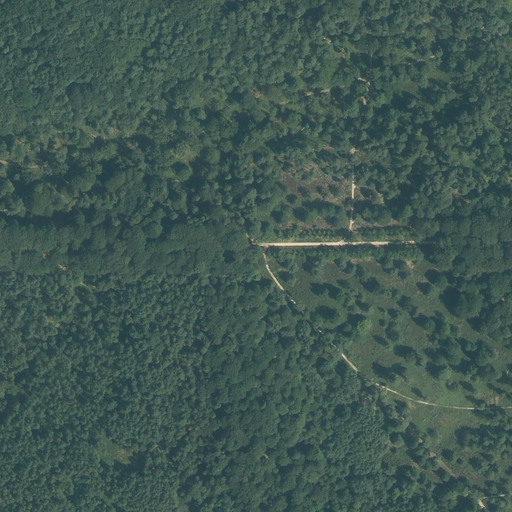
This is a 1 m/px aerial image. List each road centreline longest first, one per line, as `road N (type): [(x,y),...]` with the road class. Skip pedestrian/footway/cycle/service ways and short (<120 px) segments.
road 1 (track): [(263,245),(0,249)]
road 2 (track): [(511,241),(339,244)]
